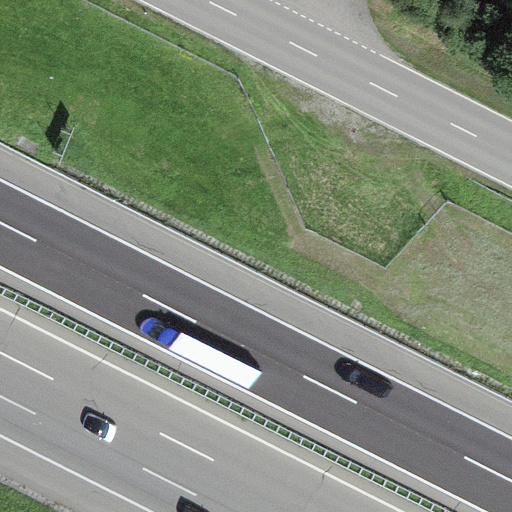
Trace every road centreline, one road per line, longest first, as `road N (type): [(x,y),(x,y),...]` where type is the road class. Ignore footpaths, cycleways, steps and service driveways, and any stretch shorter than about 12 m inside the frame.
road 1 (motorway): [(511,480),(0,221)]
road 2 (primary): [(205,0),(511,154)]
road 3 (motorway): [(0,375),(271,511)]
